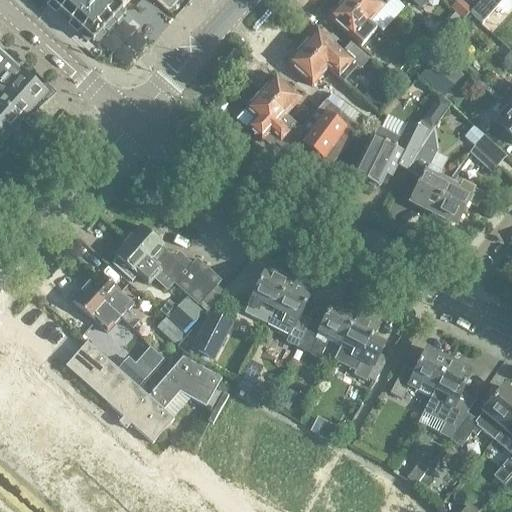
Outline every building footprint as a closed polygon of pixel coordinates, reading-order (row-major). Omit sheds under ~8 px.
[(90,0),(51,0),(48,4),(93,44),(114,20),(90,0)] [(90,0),(114,20),(132,0),(90,0)] [(375,0),(346,0),(344,3),(370,26),(385,8),(375,0)] [(394,0),(391,0),(385,7),(397,18),(405,9),(394,0)] [(459,0),(458,0),(450,9),(462,21),(471,11),(459,0)] [(370,26),(344,3),(329,20),(361,48),(376,31),(370,26)] [(303,49),(328,72),(343,84),(357,68),(343,55),(343,54),(318,32),(303,49)] [(511,70),(511,54),(501,44),(494,51),(504,60),(503,62),(511,70)] [(343,54),(343,55),(357,68),(363,74),(372,64),(351,45),(343,54)] [(328,72),(303,49),(287,66),(313,89),(328,72)] [(0,53),(0,104),(21,123),(46,96),(19,71),(17,74),(0,58),(0,57),(2,55),(0,53)] [(401,91),(409,83),(390,67),(383,75),(401,91)] [(276,78),(261,95),(287,118),(302,101),(276,78)] [(350,94),(357,87),(350,80),(343,88),(350,94)] [(412,100),(423,88),(416,81),(405,93),(412,100)] [(287,118),(261,95),(246,112),(271,135),(273,133),(287,118)] [(328,103),(295,138),(311,151),(312,155),(317,159),(321,158),(323,160),(326,157),(334,163),(358,131),(328,113),(333,107),(328,103)] [(0,104),(0,132),(7,139),(21,123),(0,104)] [(408,174),(422,181),(410,205),(433,217),(449,186),(439,180),(442,175),(430,169),(437,154),(433,132),(448,111),(437,104),(422,124),(433,132),(415,160),(408,174)] [(475,129),(483,119),(470,107),(461,117),(475,129)] [(511,140),(511,108),(495,125),(511,140)] [(294,123),(287,118),(273,133),(287,146),(295,138),(307,125),(299,117),(294,123)] [(407,172),(427,133),(410,124),(401,141),(379,130),(355,176),(359,178),(358,180),(373,188),(374,186),(378,188),(385,175),(390,178),(397,166),(407,172)] [(497,169),(507,158),(474,129),(464,139),(497,169)] [(449,186),(433,217),(457,229),(476,192),(463,186),(460,191),(449,186)] [(171,256),(163,250),(164,249),(141,229),(128,243),(174,285),(185,294),(205,313),(223,294),(217,288),(221,283),(196,261),(192,265),(179,253),(176,256),(173,254),(171,256)] [(174,285),(128,243),(115,257),(137,277),(136,279),(148,289),(155,282),(167,293),(174,285)] [(268,326),(290,283),(267,272),(264,277),(260,276),(256,284),(260,286),(245,315),(268,326)] [(86,290),(121,321),(133,332),(140,324),(128,313),(134,306),(99,275),(86,290)] [(313,295),(290,283),(268,326),(291,338),(288,342),(299,347),(312,323),(301,318),(313,295)] [(121,321),(86,290),(73,304),(96,325),(103,317),(115,327),(121,321)] [(205,313),(185,294),(164,317),(166,319),(184,335),(205,313)] [(340,349),(356,317),(334,305),(322,328),(312,323),(299,347),(298,350),(320,361),(328,343),(340,349)] [(232,326),(208,314),(190,350),(215,362),(232,326)] [(353,379),(365,385),(383,349),(372,344),(379,329),(357,317),(334,362),(355,373),(353,379)] [(177,349),(187,338),(184,335),(166,319),(156,330),(177,349)] [(111,361),(119,352),(94,331),(86,340),(111,361)] [(65,368),(109,406),(130,382),(86,344),(65,368)] [(420,386),(434,394),(449,364),(426,353),(415,376),(404,370),(392,394),(404,400),(409,390),(416,394),(420,386)] [(182,359),(148,398),(164,412),(183,390),(191,394),(189,399),(206,409),(206,408),(215,413),(224,397),(214,392),(221,380),(182,359)] [(449,364),(434,394),(433,397),(444,403),(434,424),(443,428),(439,436),(450,442),(466,418),(468,416),(455,409),(472,376),(449,364)] [(16,366),(0,384),(0,385),(31,413),(47,395),(56,403),(66,392),(46,374),(37,384),(16,366)] [(174,421),(164,412),(148,398),(130,382),(109,406),(124,419),(122,421),(128,427),(130,425),(152,445),(174,421)] [(0,424),(2,426),(5,423),(17,434),(34,416),(31,413),(0,385),(0,424)] [(494,443),(511,421),(511,394),(505,389),(475,424),(478,426),(473,434),(476,437),(480,432),(494,443)] [(450,442),(459,448),(462,450),(473,434),(478,426),(475,424),(466,418),(450,442)] [(511,421),(494,443),(511,458),(493,479),(504,489),(511,479),(511,421)] [(65,457),(72,450),(63,442),(56,449),(65,457)] [(90,445),(59,480),(77,497),(79,495),(107,464),(109,462),(90,445)] [(107,464),(79,495),(97,511),(125,480),(107,464)] [(504,501),(510,494),(511,495),(511,479),(504,489),(498,495),(504,501)] [(125,480),(97,511),(128,511),(143,496),(125,480)] [(160,511),(143,496),(128,511),(160,511)]
